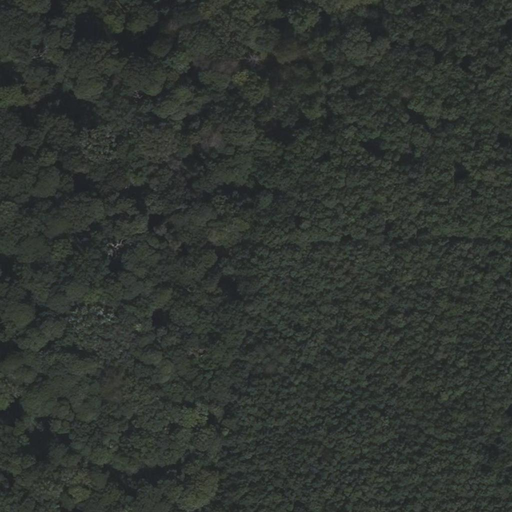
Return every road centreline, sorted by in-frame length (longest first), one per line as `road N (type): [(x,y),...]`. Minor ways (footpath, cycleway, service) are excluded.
road 1 (track): [(299,0),(217,511)]
road 2 (track): [(511,234),(259,247)]
